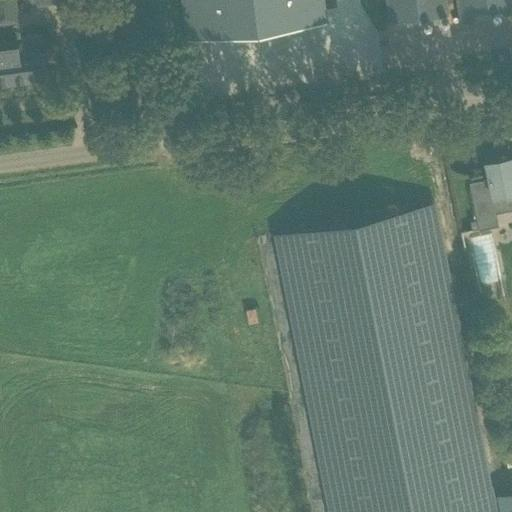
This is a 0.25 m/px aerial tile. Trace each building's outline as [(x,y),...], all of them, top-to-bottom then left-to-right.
[(0,0),(0,22),(18,20),(15,0),(0,0)] [(324,0),(182,0),(187,38),(327,20),(324,0)] [(373,0),(375,14),(482,0),(373,0)] [(37,44),(18,47),(17,37),(0,38),(0,82),(41,77),(37,44)] [(487,177),(468,181),(477,227),(497,223),(491,193),(511,189),(511,166),(510,155),(484,160),(487,177)] [(272,232),(327,511),(495,511),(433,200),(272,232)]
